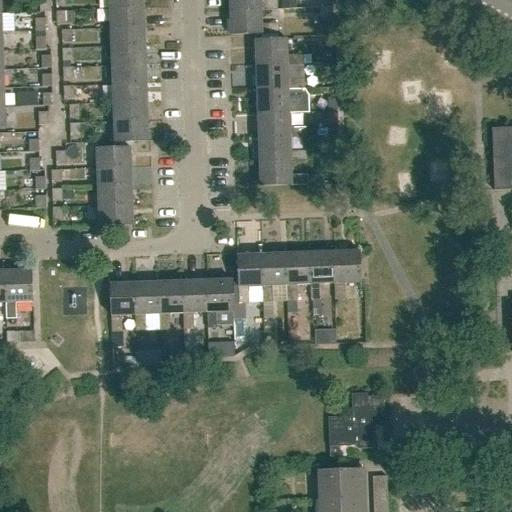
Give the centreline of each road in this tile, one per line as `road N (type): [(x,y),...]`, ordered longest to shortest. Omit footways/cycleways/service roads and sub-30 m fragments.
road 1 (residential): [(189,0),(196,215),(175,247),(65,251),(29,226),(0,228)]
road 2 (residential): [(430,511),(435,444),(511,446)]
